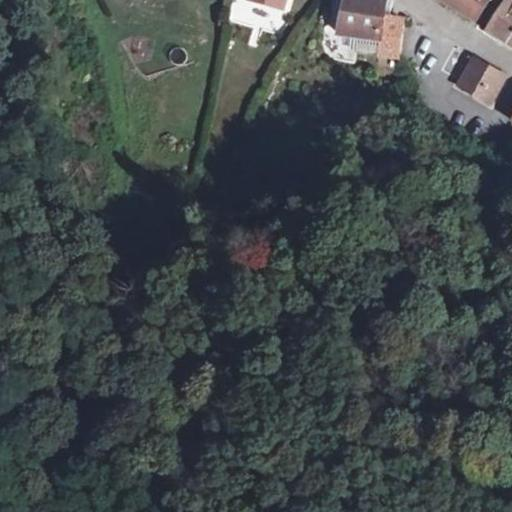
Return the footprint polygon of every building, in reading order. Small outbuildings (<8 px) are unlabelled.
[(349,0),(343,34),(357,37),(381,41),(379,54),(398,58),(406,21),(385,17),(388,0),(349,0)] [(443,0),(478,21),(490,0),(495,3),(497,0),(443,0)] [(511,0),(491,31),(511,43),(511,0)] [(381,41),(357,37),(354,50),(379,54),(381,41)] [(475,59),(460,84),(493,103),(507,77),(475,59)]
